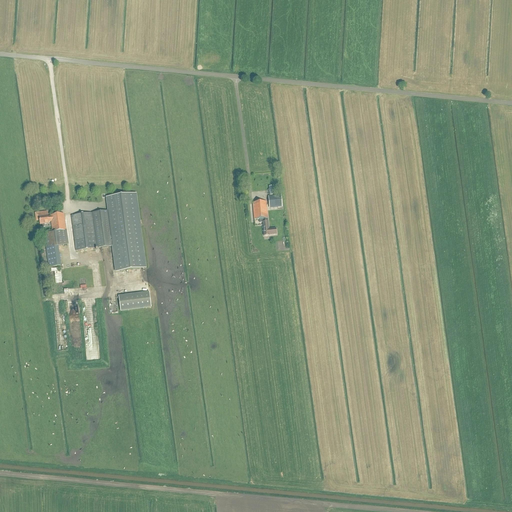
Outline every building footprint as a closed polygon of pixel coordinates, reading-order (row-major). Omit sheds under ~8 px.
[(76,251),(112,247),(116,273),(145,269),(135,194),(106,198),(108,212),(72,216),(76,251)] [(272,203),(269,203),(269,208),(282,207),(281,196),(271,197),(272,203)] [(269,236),(277,235),(276,229),(269,230),(268,222),(267,219),(268,219),(266,202),(252,204),(254,221),(259,220),(260,223),(262,223),(264,237),(269,236)] [(51,222),(52,233),(44,234),(48,268),(60,266),(58,247),(68,245),(64,214),(50,216),(50,217),(47,217),(39,218),(40,225),(40,227),(42,228),(44,228),(44,227),(44,225),(49,224),(49,223),(51,222)] [(55,284),(62,284),(61,272),(58,272),(57,269),(51,269),(51,273),(54,272),(55,284)] [(118,297),(120,312),(151,308),(149,293),(118,297)] [(88,352),(87,349),(85,345),(81,345),(79,343),(85,339),(85,338),(90,338),(88,301),(86,298),(83,298),(85,324),(75,324),(74,315),(77,314),(74,314),(73,299),(69,299),(71,332),(63,332),(63,337),(64,339),(65,342),(77,341),(78,357),(88,357),(88,352)]
